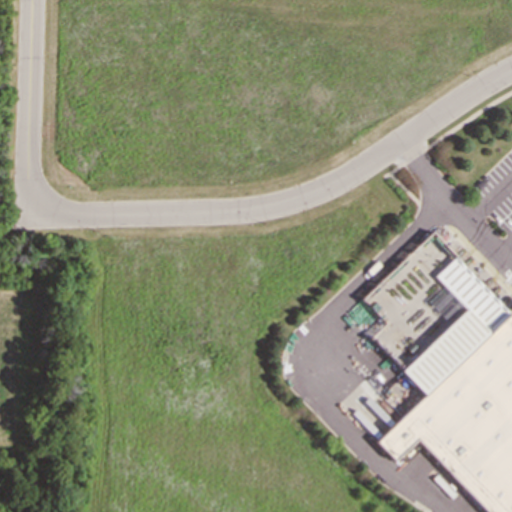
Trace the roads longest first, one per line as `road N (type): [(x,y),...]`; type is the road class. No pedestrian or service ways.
road 1 (residential): [(29,214),(289,211),(511,73)]
road 2 (residential): [(32,0),(29,214)]
